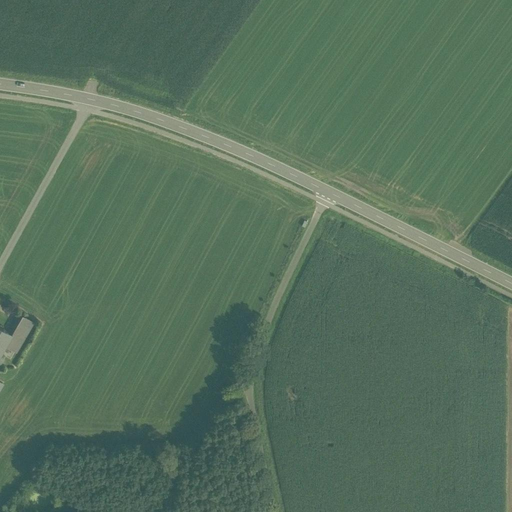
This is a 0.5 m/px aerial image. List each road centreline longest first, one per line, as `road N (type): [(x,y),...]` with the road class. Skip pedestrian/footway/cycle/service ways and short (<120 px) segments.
road 1 (secondary): [(328,192),(158,118),(0,84)]
road 2 (unclassified): [(271,511),(250,379),(265,327),(328,192)]
road 3 (secondary): [(511,283),(328,192)]
